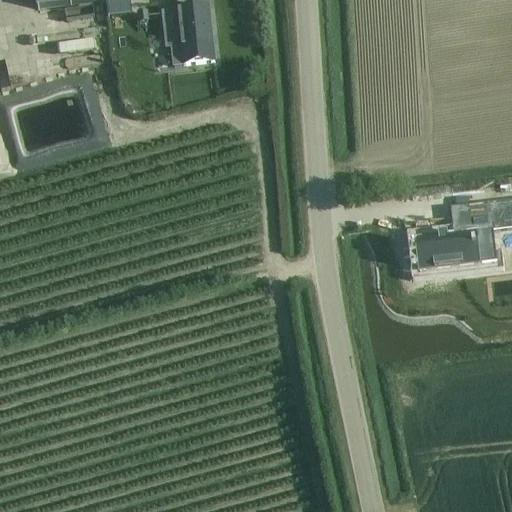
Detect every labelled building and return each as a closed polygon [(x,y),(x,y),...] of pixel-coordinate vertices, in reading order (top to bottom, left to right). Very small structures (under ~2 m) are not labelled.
[(36,0),(38,12),(57,10),(107,5),(129,3),(152,0),(36,0)] [(129,3),(107,5),(109,20),(130,18),(129,3)] [(182,53),(213,49),(209,10),(177,13),(182,53)] [(50,28),(49,35),(71,36),(71,28),(50,28)] [(474,236),(511,231),(511,204),(458,211),(462,237),(474,236)] [(474,236),(462,237),(417,243),(420,274),(463,268),(463,274),(467,274),(471,272),(474,270),(477,267),(481,262),(482,258),(484,255),(484,251),(484,247),(475,248),(474,236)]
